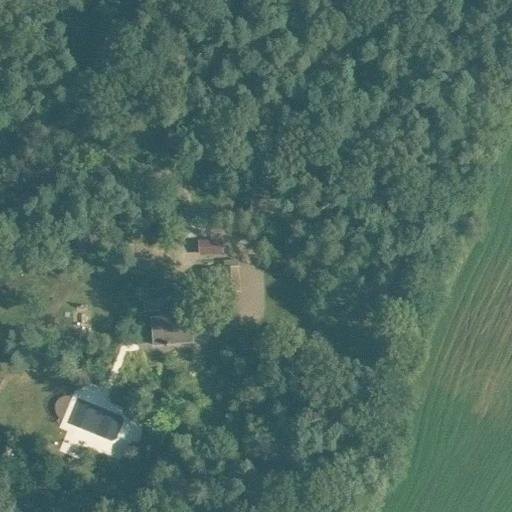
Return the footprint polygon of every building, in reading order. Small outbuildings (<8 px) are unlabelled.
[(130,222),(122,229),(130,238),(137,231),(130,222)] [(219,241),(199,241),(200,255),(220,254),(219,241)] [(202,270),(204,295),(241,292),(239,267),(202,270)] [(188,315),(187,287),(159,289),(159,288),(143,289),(144,312),(160,311),(160,317),(151,317),(153,347),(193,344),(192,315),(188,315)] [(75,389),(91,383),(85,369),(69,376),(75,389)] [(122,448),(122,457),(128,465),(144,452),(137,444),(129,443),(122,448)]
